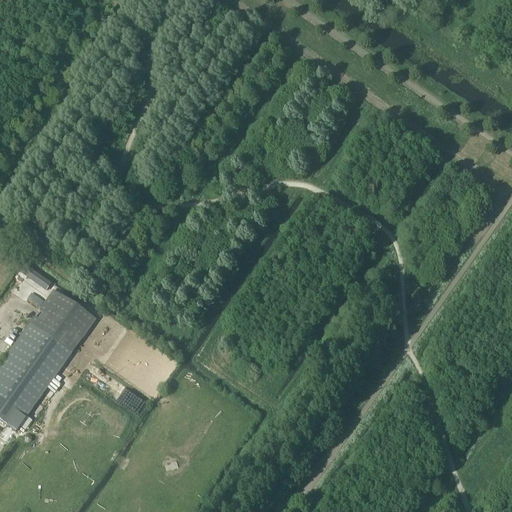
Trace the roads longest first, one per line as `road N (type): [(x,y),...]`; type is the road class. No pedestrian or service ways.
road 1 (track): [(398,76),(202,359),(275,411),(208,511)]
road 2 (unknown): [(511,197),(221,0)]
road 3 (track): [(511,404),(438,511)]
